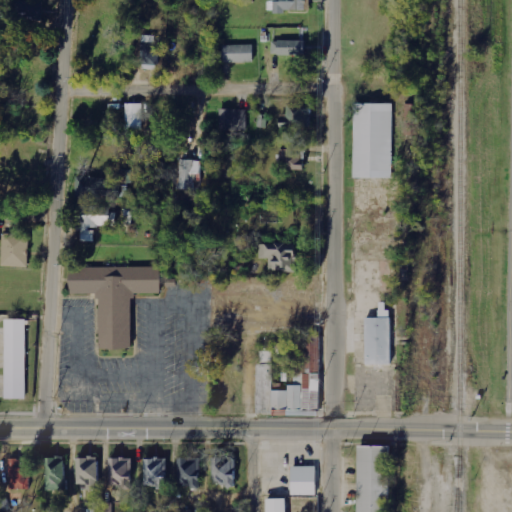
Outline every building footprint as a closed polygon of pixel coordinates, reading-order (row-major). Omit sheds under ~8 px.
[(34,0),(15,0),(15,21),(42,20),(41,0),(34,0)] [(309,11),(309,0),(270,0),(270,11),(309,11)] [(141,65),(157,65),(159,36),(142,35),(141,65)] [(274,40),(273,54),(304,55),(305,41),(274,40)] [(223,46),(224,63),(254,62),(254,45),(223,46)] [(126,130),(143,130),(143,103),(125,104),(126,130)] [(310,128),(310,103),(286,103),(286,127),(310,128)] [(422,135),(422,104),(406,104),(406,135),(422,135)] [(351,179),(388,179),(388,105),(351,105),(351,179)] [(220,131),(247,132),(247,109),(221,109),(220,131)] [(281,170),(303,169),(302,146),(280,147),(281,170)] [(202,190),(203,160),(181,160),(180,189),(202,190)] [(112,207),(76,206),(76,229),(82,229),(82,241),(94,242),(94,227),(115,228),(115,215),(112,215),(112,207)] [(3,267),(29,267),(30,234),(3,234),(3,267)] [(269,258),(270,272),(296,271),(295,243),(259,245),(260,259),(269,258)] [(94,291),(69,291),(69,265),(157,264),(158,290),(132,290),(132,296),(128,296),(128,346),(97,346),(97,296),(94,296),(94,291)] [(363,366),(387,366),(387,319),(363,319),(363,366)] [(1,320),(1,400),(23,400),(23,320),(1,320)] [(317,415),(316,337),(294,337),(295,390),(270,391),(269,352),(253,352),(254,415),(317,415)] [(386,511),(386,447),(355,447),(354,511),(386,511)] [(77,457),(77,485),(88,485),(88,491),(101,491),(100,457),(77,457)] [(235,485),(234,457),(213,457),(213,486),(235,485)] [(66,491),(66,458),(46,458),(47,491),(66,491)] [(134,458),(110,458),(109,488),(133,489),(134,458)] [(169,459),(145,458),(144,487),(168,488),(169,459)] [(201,486),(200,458),(179,458),(179,487),(201,486)] [(10,490),(31,489),(30,462),(21,463),(21,459),(9,459),(10,490)] [(312,494),(312,466),(288,466),(288,494),(312,494)] [(283,511),(283,501),(264,501),(264,511),(283,511)]
